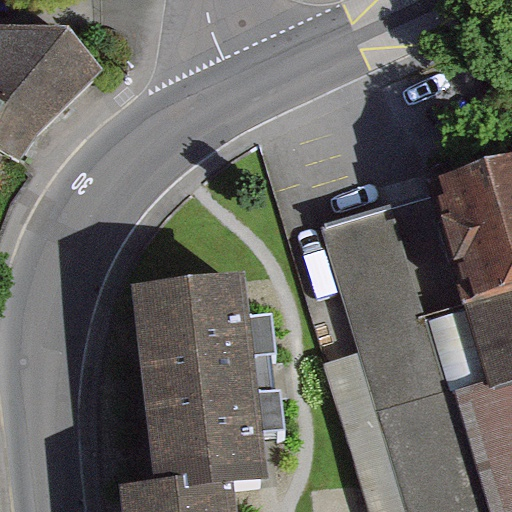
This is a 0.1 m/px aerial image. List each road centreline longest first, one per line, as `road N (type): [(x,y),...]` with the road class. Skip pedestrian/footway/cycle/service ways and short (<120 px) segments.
road 1 (residential): [(53,511),(44,427),(49,337),(98,208),(150,154),(245,91)]
road 2 (residential): [(245,91),(442,0)]
